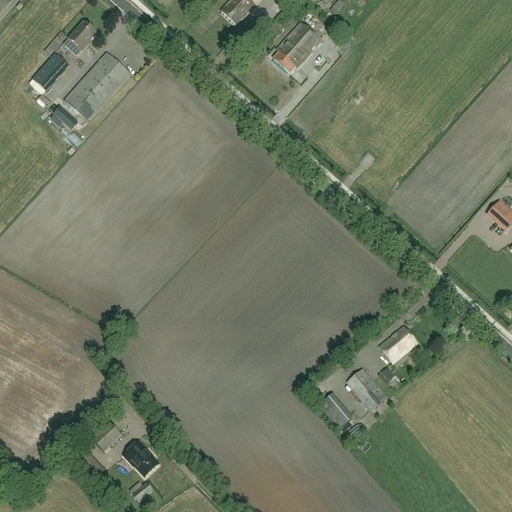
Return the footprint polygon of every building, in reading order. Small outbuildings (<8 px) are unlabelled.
[(232,0),(220,13),(236,28),(261,0),(232,0)] [(262,11),(273,17),(279,6),(268,0),(262,11)] [(344,5),(339,1),(330,11),(335,15),(344,5)] [(86,47),(95,36),(82,25),(68,42),(80,53),(85,46),(86,47)] [(301,65),(320,43),(300,25),(276,52),(278,54),(272,61),(288,76),(299,63),(301,65)] [(88,124),(130,77),(105,55),(64,102),(88,124)] [(45,93),(68,68),(54,56),(31,81),(45,93)] [(505,232),(511,224),(511,212),(499,201),(487,216),(505,232)] [(392,366),(417,346),(403,330),(379,350),(392,366)] [(391,381),(396,377),(389,369),(384,373),(391,381)] [(371,414),(387,400),(362,372),(346,385),(371,414)] [(339,431),(352,420),(333,396),(319,407),(339,431)] [(104,455),(108,451),(119,441),(122,438),(108,423),(90,440),(104,455)] [(139,443),(122,458),(132,469),(134,468),(144,479),(159,466),(139,443)] [(68,460),(90,485),(105,473),(83,448),(68,460)] [(143,488),(140,484),(129,492),(133,496),(131,497),(138,505),(153,493),(146,485),(143,488)]
